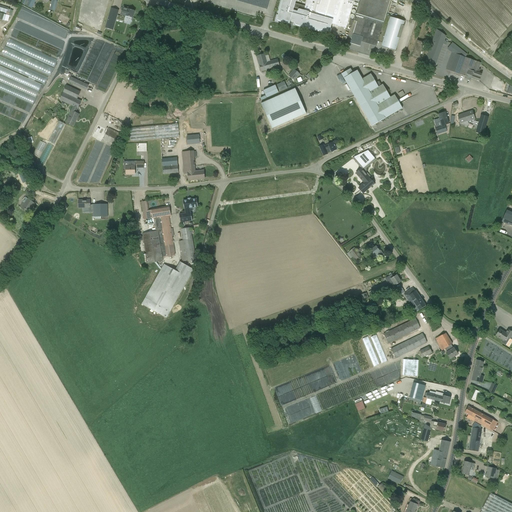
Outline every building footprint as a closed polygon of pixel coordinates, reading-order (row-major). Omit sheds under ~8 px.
[(36,0),(28,0),(28,1),(26,0),(24,0),(22,4),(31,8),(36,0)] [(282,0),(277,19),(277,20),(279,22),(282,23),(286,24),(289,24),(289,23),(290,19),(295,21),(294,23),(295,25),(328,34),(330,33),(331,29),(330,29),(332,24),(346,28),(347,24),(351,10),(354,0),(355,0),(359,1),(359,0),(282,0)] [(360,47),(361,42),(363,38),(374,41),(378,42),(390,0),(360,0),(356,14),(355,14),(354,16),(353,21),(356,22),(350,44),(360,47)] [(0,12),(7,15),(8,10),(8,8),(0,5),(0,12)] [(133,18),(134,11),(131,10),(131,9),(123,6),(121,15),(125,16),(124,19),(125,20),(124,21),(132,23),(133,18)] [(108,19),(116,21),(117,15),(109,13),(108,19)] [(390,17),(381,46),(396,51),(396,50),(399,38),(400,39),(400,38),(399,38),(403,26),(404,26),(403,26),(404,22),(390,17)] [(14,29),(10,37),(58,58),(61,51),(14,29)] [(445,36),(437,29),(424,65),(434,69),(443,44),(446,45),(447,42),(444,40),(445,36)] [(6,46),(54,67),(57,60),(9,39),(6,46)] [(419,58),(421,53),(424,43),(417,41),(412,56),(419,58)] [(5,46),(1,54),(49,76),(53,68),(5,46)] [(475,61),(465,58),(467,54),(464,53),(462,57),(452,53),(446,70),(469,78),(471,79),(479,82),(482,74),(479,74),(480,70),(479,70),(481,63),(476,61),(476,62),(475,61)] [(259,64),(267,62),(264,54),(256,56),(259,64)] [(0,65),(44,85),(48,77),(0,56),(0,65)] [(259,64),(261,72),(272,69),(272,71),(280,69),(279,67),(280,67),(278,59),(267,62),(259,64)] [(0,89),(33,104),(41,85),(0,66),(0,89)] [(390,98),(388,94),(388,93),(389,93),(389,92),(389,91),(389,90),(388,90),(388,89),(387,89),(386,89),(385,89),(383,85),(378,87),(371,74),(362,79),(357,71),(353,73),(350,69),(341,74),(372,126),(402,108),(394,95),(390,98)] [(294,70),(288,76),(294,81),(299,75),(294,70)] [(71,77),(68,82),(87,90),(89,85),(71,77)] [(275,85),(263,91),(267,98),(278,93),(275,85)] [(77,100),(80,92),(66,86),(59,100),(73,106),(65,123),(73,127),(79,114),(75,113),(77,108),(78,108),(81,102),(77,100)] [(272,129),(306,114),(295,89),(261,104),(272,129)] [(458,116),(460,123),(467,121),(468,122),(468,124),(475,121),(475,120),(472,111),(466,113),(458,116)] [(449,124),(445,112),(438,115),(439,118),(441,125),(435,127),(437,134),(447,132),(444,125),(449,124)] [(490,117),(482,114),(476,133),(484,135),(490,117)] [(59,121),(49,142),(55,145),(65,124),(59,121)] [(130,129),(131,142),(179,137),(178,124),(130,129)] [(116,146),(121,137),(108,130),(103,139),(116,146)] [(187,136),(188,145),(200,143),(199,135),(187,136)] [(319,147),(323,156),(328,154),(327,153),(331,152),(336,150),(333,142),(328,144),(324,146),(323,145),(319,147)] [(382,152),(377,146),(354,157),(363,168),(382,152)] [(193,151),(188,151),(182,152),(184,174),(188,174),(188,181),(205,179),(204,171),(195,172),(193,151)] [(126,175),(135,175),(135,168),(144,168),(144,162),(137,162),(137,163),(130,163),(130,166),(126,166),(126,175)] [(162,167),(163,174),(178,173),(178,165),(162,167)] [(364,183),(358,188),(363,193),(370,187),(370,188),(371,187),(371,186),(372,186),(373,185),(374,184),(361,169),(356,173),(364,183)] [(27,213),(34,203),(28,199),(26,198),(24,198),(22,201),(22,202),(23,203),(20,207),(27,213)] [(190,213),(189,208),(197,207),(196,198),(183,200),(184,209),(185,213),(179,214),(181,222),(192,221),(190,213)] [(90,205),(90,200),(84,200),(84,201),(83,201),(83,200),(78,200),(78,208),(90,208),(90,211),(93,210),(93,217),(108,217),(107,204),(93,205),(90,205)] [(194,270),(180,262),(175,270),(164,264),(161,269),(156,262),(163,261),(162,252),(163,257),(175,255),(169,216),(171,216),(169,207),(151,210),(148,211),(146,201),(141,202),(144,220),(153,218),(155,230),(156,230),(156,231),(142,234),(147,264),(154,263),(160,270),(141,304),(167,318),(194,270)] [(511,225),(511,212),(506,210),(501,221),(511,225)] [(191,228),(181,229),(182,241),(179,241),(182,262),(196,259),(191,228)] [(380,250),(379,251),(376,246),(374,248),(371,244),(368,246),(371,251),(370,251),(373,256),(374,255),(377,259),(383,255),(380,250)] [(356,261),(361,257),(354,248),(349,252),(356,261)] [(391,288),(401,282),(396,275),(393,277),(391,275),(385,279),(391,288)] [(370,297),(387,291),(385,286),(377,289),(377,288),(371,290),(371,291),(368,292),(370,297)] [(418,311),(425,306),(413,288),(404,294),(408,300),(409,299),(415,308),(416,307),(418,311)] [(383,334),(388,344),(420,328),(415,318),(383,334)] [(511,332),(508,330),(506,333),(500,329),(496,336),(502,340),(501,342),(505,345),(510,339),(511,340),(511,332)] [(446,352),(450,359),(458,354),(454,348),(453,348),(451,345),(452,344),(446,333),(435,340),(442,351),(445,349),(447,351),(446,352)] [(395,358),(427,342),(423,334),(391,349),(395,358)] [(381,364),(388,361),(376,335),(370,338),(381,364)] [(380,365),(368,337),(362,339),(374,367),(380,365)] [(429,346),(420,351),(423,358),(432,353),(429,346)] [(418,360),(403,360),(402,376),(417,377),(418,360)] [(479,382),(481,376),(484,362),(476,360),(471,381),(479,382)] [(409,398),(421,401),(425,386),(413,383),(409,398)] [(451,398),(443,396),(443,394),(436,392),(435,395),(427,392),(426,397),(424,396),(422,403),(426,404),(427,398),(449,404),(451,398)] [(362,401),(355,404),(357,410),(364,407),(362,401)] [(492,431),(493,431),(497,422),(478,412),(479,412),(468,406),(465,413),(468,415),(466,418),(474,422),(474,421),(492,431)] [(424,415),(424,416),(423,423),(425,424),(426,421),(431,422),(432,417),(424,415)] [(436,430),(444,431),(446,424),(437,423),(434,422),(433,426),(436,426),(436,430)] [(420,440),(427,442),(431,428),(425,424),(420,440)] [(469,450),(478,452),(482,429),(472,427),(469,450)] [(450,442),(441,440),(440,445),(436,444),(433,459),(436,460),(436,463),(430,461),(429,465),(435,466),(435,467),(444,469),(450,442)] [(390,458),(387,464),(404,473),(407,466),(390,458)] [(472,476),(473,470),(475,464),(464,461),(461,474),(469,476),(472,476)] [(486,477),(494,479),(496,470),(497,469),(488,467),(486,477)] [(399,485),(403,477),(392,471),(388,479),(399,485)] [(373,477),(370,480),(376,487),(379,485),(373,477)] [(377,487),(384,495),(390,489),(384,486),(382,483),(377,487)] [(511,511),(511,504),(490,493),(480,511),(511,511)] [(414,511),(417,505),(410,502),(405,511),(414,511)]
